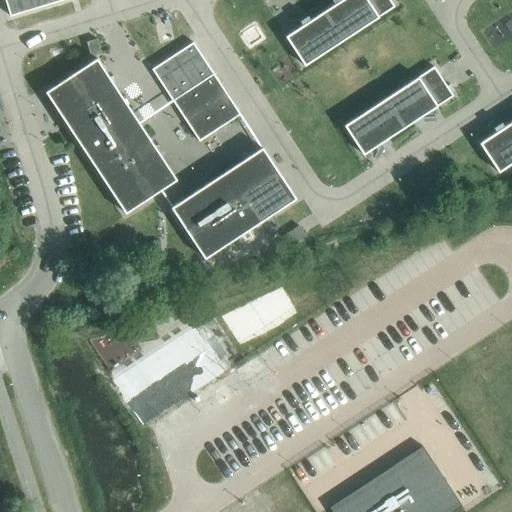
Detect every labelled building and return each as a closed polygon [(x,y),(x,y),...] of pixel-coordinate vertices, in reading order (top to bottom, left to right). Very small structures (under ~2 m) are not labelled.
[(5,0),(10,16),(63,0),(5,0)] [(395,4),(392,0),(337,0),(290,32),(310,61),(395,4)] [(191,42),(151,68),(172,101),(199,141),(239,115),(213,75),(191,42)] [(177,180),(97,57),(45,91),(125,214),(177,180)] [(453,95),(433,65),(348,123),(368,152),(453,95)] [(500,171),(511,162),(511,122),(481,143),(500,171)] [(205,259),(297,199),(263,147),(171,207),(205,259)] [(299,225),(285,235),(292,246),(307,237),(299,225)] [(422,446),(329,507),(332,511),(452,511),(462,506),(422,446)]
